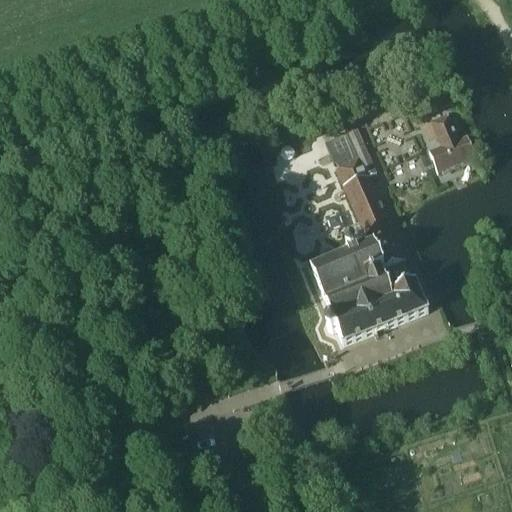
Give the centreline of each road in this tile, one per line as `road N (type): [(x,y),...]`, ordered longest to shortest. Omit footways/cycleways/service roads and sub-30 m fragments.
road 1 (unclassified): [(0,126),(398,0)]
road 2 (unclassified): [(216,409),(450,336)]
road 3 (unclassified): [(216,409),(0,478)]
